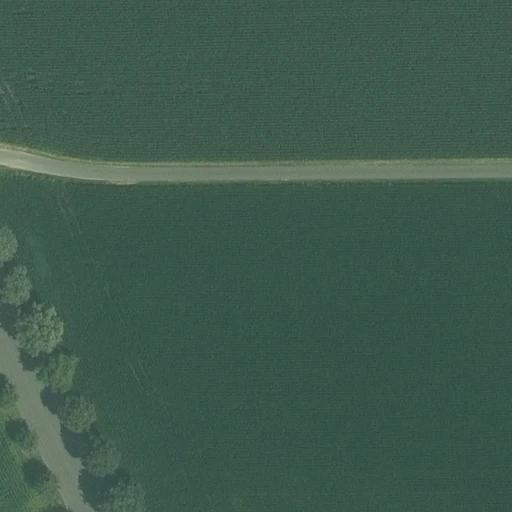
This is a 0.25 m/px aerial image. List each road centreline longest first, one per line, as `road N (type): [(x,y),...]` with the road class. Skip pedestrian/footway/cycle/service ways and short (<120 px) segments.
road 1 (residential): [(0,155),(511,159)]
road 2 (secondary): [(0,318),(92,511)]
